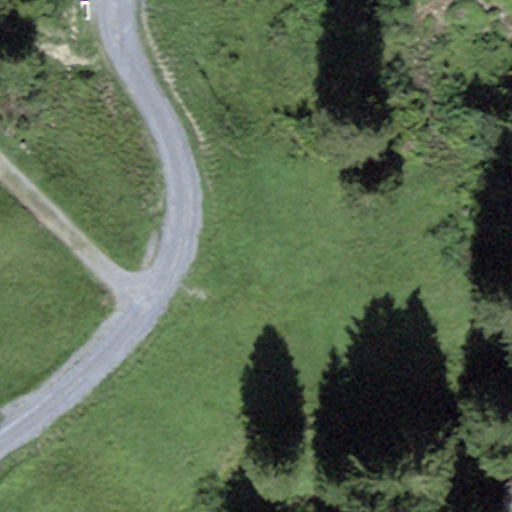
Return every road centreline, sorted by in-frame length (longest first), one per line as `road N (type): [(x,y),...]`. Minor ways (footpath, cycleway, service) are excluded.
road 1 (track): [(115,12),(123,55),(181,161),(186,226),(151,310),(92,375),(0,448)]
road 2 (track): [(151,310),(0,173)]
